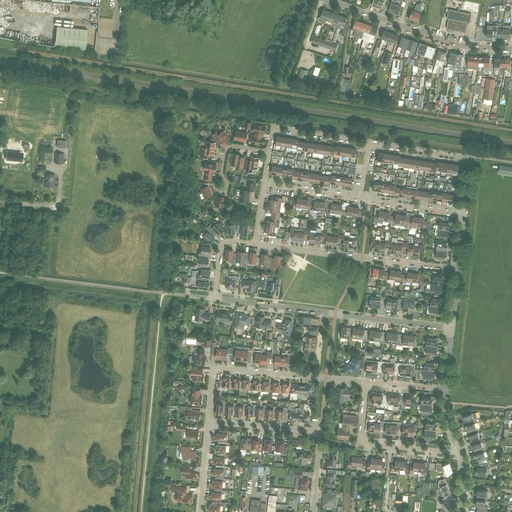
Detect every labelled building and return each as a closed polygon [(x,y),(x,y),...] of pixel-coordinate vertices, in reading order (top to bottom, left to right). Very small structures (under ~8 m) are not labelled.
[(378,0),(376,7),(381,8),(383,1),(387,3),(388,0),(378,0)] [(393,13),(396,4),(397,0),(392,0),(388,11),(393,13)] [(399,0),(398,5),(396,4),(393,13),(398,14),(399,12),(402,13),(404,7),(401,6),(402,0),(399,0)] [(420,2),(419,4),(414,20),(418,22),(421,13),(419,12),(423,3),(420,2)] [(414,20),(419,4),(416,3),(414,10),(412,9),(409,18),(414,20)] [(326,20),(329,11),(327,10),(326,9),(324,8),(323,8),(323,9),(321,14),(321,13),(320,14),(319,16),(320,16),(320,17),(320,18),(323,19),(322,23),(325,24),(326,20)] [(449,9),(447,18),(449,18),(447,28),(466,32),(468,22),(469,23),(471,14),(449,9)] [(485,29),(485,31),(486,31),(487,31),(487,37),(492,37),(493,25),(493,22),(494,16),(495,11),(492,11),(489,10),(489,21),(488,21),(487,28),(486,28),(485,29)] [(326,20),(332,22),(335,13),(329,11),(326,20)] [(337,27),(338,24),(341,15),(335,13),(332,22),(331,25),(337,27)] [(347,17),(341,15),(338,24),(337,27),(340,28),(343,29),(341,35),(346,37),(348,24),(345,23),(347,17)] [(353,36),(356,37),(357,35),(361,22),(355,20),(352,30),(355,31),(353,36)] [(357,35),(356,37),(354,41),(357,42),(359,38),(361,39),(367,24),(361,22),(357,35)] [(361,39),(364,39),(361,46),(364,47),(368,39),(372,26),(370,25),(369,24),(368,23),(367,24),(361,39)] [(502,38),(510,39),(511,25),(503,24),(502,28),(502,38)] [(87,30),(72,28),(57,26),(55,47),(85,50),(87,30)] [(372,26),(368,39),(370,40),(371,36),(374,38),(378,28),(372,26)] [(381,38),(389,40),(391,33),(384,30),(381,38)] [(399,35),(391,33),(389,40),(396,43),(399,35)] [(405,48),(407,49),(410,39),(406,38),(401,53),(403,54),(405,48)] [(324,46),(329,48),(332,43),(332,41),(326,39),(326,40),(324,46)] [(408,57),(409,56),(414,41),(410,39),(407,49),(404,56),(408,57)] [(418,42),(414,41),(409,56),(411,57),(413,51),(415,52),(418,42)] [(424,44),(420,43),(415,55),(417,56),(416,59),(418,60),(424,44)] [(428,46),(424,44),(418,60),(420,60),(422,61),(425,55),(428,46)] [(436,48),(432,47),(426,62),(429,63),(431,57),(433,58),(436,48)] [(434,70),(436,70),(442,52),(441,51),(441,50),(439,49),(438,50),(435,58),(437,59),(435,64),(436,64),(434,70)] [(381,61),(389,64),(393,54),(385,51),(381,61)] [(444,52),(442,52),(436,70),(435,73),(438,74),(440,66),(442,66),(444,61),(447,53),(446,53),(446,52),(444,51),(444,52)] [(443,75),(443,80),(447,81),(448,70),(453,71),(453,67),(454,64),(455,54),(449,53),(447,68),(444,67),(443,75)] [(454,64),(453,67),(462,68),(462,65),(464,55),(459,55),(455,54),(454,64)] [(394,59),(391,74),(397,75),(398,69),(399,63),(400,59),(394,59)] [(307,80),(308,70),(301,69),(299,78),(307,80)] [(340,84),(339,90),(349,92),(350,86),(351,86),(351,80),(341,78),(340,84)] [(494,79),(486,78),(484,98),(492,99),(494,79)] [(449,103),(448,113),(457,114),(459,105),(449,103)] [(266,126),(255,124),(255,126),(253,126),(253,129),(254,129),(254,132),(255,132),(254,136),(253,136),(251,143),(263,145),(264,137),(263,137),(263,133),(265,133),(266,126)] [(241,141),(246,142),(247,133),(242,131),(236,130),(235,139),(239,140),(241,140),(241,141)] [(212,135),(216,140),(219,143),(222,141),(224,144),(229,139),(223,131),(219,134),(217,131),(212,135)] [(214,154),(215,150),(213,150),(214,147),(214,148),(215,143),(207,142),(207,143),(206,143),(205,148),(202,148),(200,157),(208,158),(209,153),(214,154)] [(19,161),(20,153),(7,151),(6,159),(19,161)] [(241,155),(233,153),(232,159),(231,159),(230,164),(231,164),(231,165),(236,166),(236,168),(243,169),(244,160),(240,159),(241,155)] [(252,157),(251,160),(250,166),(247,165),(245,171),(252,172),(252,168),(257,169),(259,158),(252,157)] [(206,170),(205,177),(205,180),(211,181),(213,171),(215,172),(217,165),(205,163),(204,170),(206,170)] [(511,166),(500,165),(498,172),(511,174),(511,166)] [(45,174),(44,184),(44,187),(47,187),(46,188),(51,188),(51,187),(54,187),(54,185),(55,175),(45,174)] [(203,183),(198,182),(197,186),(200,186),(201,188),(201,189),(205,198),(212,196),(208,186),(204,187),(203,186),(203,183)] [(248,182),(248,190),(236,189),(236,197),(240,197),(239,201),(249,201),(250,191),(253,191),(254,183),(248,182)] [(447,202),(453,203),(453,200),(457,201),(458,198),(454,198),(454,194),(449,193),(449,194),(447,202)] [(226,203),(223,202),(224,197),(217,196),(215,206),(220,207),(219,209),(225,210),(226,203)] [(282,198),(275,197),(274,200),(271,199),(270,200),(269,204),(281,206),(282,198)] [(302,208),(303,199),(298,198),(297,201),(294,200),(293,207),(300,208),(299,210),(301,211),(302,208)] [(303,199),(302,208),(310,209),(311,203),(308,202),(309,200),(303,199)] [(320,202),(315,201),(314,203),(311,203),(310,209),(319,211),(320,202)] [(325,203),(320,202),(319,211),(327,212),(328,206),(325,205),(325,203)] [(273,211),(272,214),(272,216),(273,216),(279,217),(280,215),(280,212),(281,206),(269,204),(268,209),(269,209),(269,210),(273,211)] [(328,206),(327,212),(335,213),(337,204),(331,204),(331,206),(328,206)] [(337,204),(335,213),(344,215),(345,208),(342,208),(342,205),(337,204)] [(345,208),(344,215),(352,216),(354,207),(348,206),(348,209),(345,208)] [(359,208),(354,207),(352,216),(361,218),(362,211),(359,211),(359,208)] [(376,213),(375,220),(374,223),(377,224),(378,222),(383,223),(383,221),(385,212),(379,211),(379,214),(376,213)] [(385,212),(383,221),(392,222),(393,216),(390,215),(390,213),(385,212)] [(400,225),(400,224),(402,215),(396,214),(396,216),(393,216),(392,222),(391,226),(395,226),(395,225),(400,225)] [(407,216),(402,215),(400,224),(400,225),(405,226),(405,227),(408,228),(410,219),(407,218),(407,216)] [(280,219),(279,219),(279,217),(273,216),(272,216),(271,218),(271,221),(267,220),(266,226),(275,227),(278,228),(279,228),(280,219)] [(410,219),(408,228),(411,228),(411,227),(417,228),(417,227),(418,218),(413,217),(413,219),(410,219)] [(424,218),(418,218),(417,227),(425,228),(426,221),(423,221),(424,218)] [(235,226),(238,227),(239,223),(239,221),(236,221),(231,222),(231,224),(227,225),(229,234),(232,234),(233,234),(234,234),(235,233),(234,226),(235,226)] [(212,223),(207,227),(215,234),(217,232),(219,234),(224,230),(223,228),(224,226),(224,225),(221,222),(219,225),(217,223),(215,226),(212,223)] [(450,222),(449,222),(449,223),(440,222),(440,225),(439,224),(438,230),(449,231),(450,226),(451,226),(451,225),(452,225),(452,224),(452,223),(451,222),(450,222)] [(238,227),(238,229),(241,229),(241,235),(244,236),(244,237),(248,237),(248,232),(247,232),(248,227),(244,227),(245,224),(239,223),(238,227)] [(215,234),(207,227),(206,226),(203,230),(206,233),(203,236),(211,244),(215,239),(213,237),(215,234)] [(278,228),(275,227),(266,226),(265,231),(269,232),(271,232),(270,235),(276,236),(277,233),(278,228)] [(297,243),(299,232),(296,231),(296,229),(291,228),(290,236),(293,236),(292,241),(292,242),(297,243)] [(299,232),(297,243),(302,244),(303,242),(304,237),(307,238),(308,230),(302,229),(302,232),(299,232)] [(315,243),(316,234),(310,233),(311,230),(308,230),(307,238),(310,238),(309,242),(315,243)] [(401,230),(401,238),(409,239),(409,235),(405,235),(406,231),(401,230)] [(447,239),(447,240),(448,240),(449,240),(449,239),(450,239),(450,238),(451,238),(451,237),(450,237),(450,236),(449,236),(449,231),(438,230),(438,235),(439,235),(438,238),(447,239)] [(316,231),(316,234),(315,243),(315,244),(320,244),(321,239),(323,240),(324,232),(316,231)] [(327,235),(327,233),(324,232),(323,240),(326,240),(326,244),(331,245),(332,236),(327,235)] [(340,242),(341,234),(336,234),(335,236),(332,236),(331,245),(337,245),(337,242),(340,242)] [(341,234),(340,242),(343,242),(343,246),(348,247),(349,238),(350,235),(341,234)] [(352,238),(349,238),(348,247),(354,247),(354,244),(357,244),(358,236),(353,236),(352,238)] [(380,242),(381,239),(372,238),(371,246),(374,246),(374,250),(379,251),(380,242)] [(388,248),(389,240),(386,240),(386,243),(380,242),(379,251),(385,251),(385,248),(388,248)] [(397,241),(389,240),(388,248),(391,248),(390,252),(396,253),(397,241)] [(406,242),(397,241),(396,253),(401,253),(402,250),(405,250),(406,242)] [(409,243),(406,242),(405,250),(408,251),(407,254),(413,255),(414,246),(408,246),(409,243)] [(436,250),(447,251),(448,246),(449,246),(450,245),(450,244),(450,243),(449,243),(448,242),(446,242),(446,243),(438,242),(437,245),(436,250)] [(414,245),(414,246),(413,255),(418,256),(419,252),(422,252),(423,245),(420,244),(419,246),(414,245)] [(199,252),(198,255),(208,257),(209,253),(210,252),(211,247),(202,246),(201,251),(200,252),(199,252)] [(232,257),(233,253),(233,250),(227,250),(225,259),(229,260),(229,263),(235,264),(236,257),(232,257)] [(446,256),(447,251),(436,250),(436,255),(436,258),(445,259),(444,260),(446,260),(447,260),(448,260),(448,259),(448,258),(448,257),(447,256),(446,256)] [(247,260),(248,252),(245,252),(239,252),(239,251),(237,261),(240,261),(240,265),(247,266),(247,260)] [(249,262),(256,263),(255,265),(259,265),(260,259),(256,258),(257,253),(250,253),(249,262)] [(262,254),(262,259),(261,263),(264,264),(264,267),(270,268),(271,258),(268,257),(268,255),(263,254),(262,254)] [(198,255),(198,259),(199,259),(200,261),(200,265),(208,266),(209,262),(208,260),(208,257),(198,255)] [(271,263),(270,269),(277,270),(277,267),(281,267),(283,257),(275,256),(275,263),(271,263)] [(370,277),(378,278),(379,269),(374,268),(373,273),(370,273),(370,277)] [(379,269),(378,278),(387,279),(387,272),(384,272),(385,270),(379,269)] [(195,278),(196,278),(201,279),(201,276),(202,276),(207,276),(207,277),(210,277),(211,271),(202,270),(201,272),(196,272),(195,278)] [(387,272),(387,279),(395,280),(396,271),(391,270),(390,273),(387,272)] [(404,281),(404,275),(401,274),(402,272),(396,271),(395,280),(395,282),(400,282),(400,283),(403,284),(404,281)] [(412,282),(413,273),(408,272),(407,275),(404,275),(404,281),(412,282)] [(413,273),(412,282),(421,283),(421,277),(418,276),(419,274),(413,273)] [(227,279),(226,286),(227,288),(235,289),(236,282),(239,282),(239,276),(232,275),(232,279),(227,279)] [(444,276),(443,276),(443,277),(434,276),(434,279),(433,279),(433,284),(443,285),(444,280),(445,280),(446,280),(446,279),(446,278),(446,277),(445,277),(445,276),(444,276)] [(201,279),(196,278),(196,283),(199,283),(198,287),(209,289),(209,283),(205,282),(205,279),(201,279)] [(275,284),(279,285),(279,279),(273,278),(273,282),(268,282),(267,293),(274,294),(275,284)] [(249,281),(243,280),(242,287),(247,287),(248,287),(248,291),(255,291),(256,281),(249,280),(249,281)] [(441,293),(441,294),(442,294),(443,294),(444,294),(444,293),(445,293),(445,292),(445,291),(444,291),(444,290),(443,290),(443,285),(433,284),(430,284),(430,289),(425,288),(425,292),(432,293),(432,292),(437,292),(441,293)] [(366,305),(375,307),(376,297),(371,297),(371,295),(367,294),(366,305)] [(381,298),(376,297),(375,307),(383,308),(384,297),(381,296),(381,298)] [(383,308),(391,309),(393,299),(387,299),(388,297),(384,297),(383,308)] [(398,300),(393,299),(391,309),(400,310),(401,299),(398,298),(398,300)] [(440,299),(436,299),(432,298),(431,301),(430,306),(441,307),(442,302),(443,302),(444,301),(444,300),(444,299),(443,299),(443,298),(442,298),(440,298),(440,299)] [(400,310),(406,311),(408,311),(409,302),(404,301),(404,299),(401,299),(400,310)] [(409,302),(408,311),(417,312),(418,301),(415,300),(415,302),(409,302)] [(441,312),(441,307),(430,306),(428,306),(427,314),(439,315),(439,316),(441,316),(442,316),(442,315),(442,314),(442,313),(442,312),(441,312)] [(204,309),(199,309),(198,312),(196,312),(196,313),(196,314),(195,320),(203,321),(203,319),(210,320),(211,313),(204,312),(204,309)] [(217,316),(217,320),(225,321),(225,323),(232,323),(232,322),(233,323),(234,313),(225,312),(225,313),(218,312),(217,315),(217,316)] [(249,324),(250,316),(244,315),(243,316),(242,314),(237,313),(235,328),(242,329),(243,324),(244,324),(249,324)] [(265,317),(257,316),(256,327),(264,327),(271,328),(271,321),(264,320),(265,317)] [(277,322),(276,328),(284,329),(284,330),(286,330),(292,331),(293,325),(292,325),(292,320),(285,319),(285,323),(283,323),(283,322),(277,322)] [(311,322),(304,322),(303,326),(310,327),(310,334),(318,335),(318,327),(310,327),(311,322)] [(341,338),(349,339),(351,328),(342,327),(341,331),(340,335),(341,335),(341,338)] [(358,338),(359,329),(351,328),(349,339),(352,339),(353,337),(358,338)] [(363,341),(366,341),(367,330),(359,329),(358,338),(363,339),(363,341)] [(375,340),(376,331),(367,330),(366,341),(369,341),(369,340),(375,340)] [(380,343),(383,343),(384,332),(376,331),(375,340),(380,341),(380,343)] [(386,342),(392,342),(393,333),(384,332),(383,343),(386,343),(386,342)] [(397,345),(400,345),(401,334),(393,333),(392,342),(397,343),(397,345)] [(403,344),(408,345),(410,335),(401,334),(400,345),(403,346),(403,344)] [(418,336),(410,335),(408,345),(414,345),(413,347),(417,347),(418,336)] [(307,342),(305,342),(304,353),(314,354),(315,337),(308,337),(307,342)] [(436,339),(432,338),(428,338),(427,341),(427,340),(426,346),(437,347),(437,342),(438,342),(439,342),(439,341),(440,341),(440,340),(440,339),(439,339),(439,338),(438,338),(436,338),(436,339)] [(213,342),(212,350),(215,351),(217,353),(216,358),(219,358),(220,359),(221,359),(222,349),(219,349),(219,347),(218,345),(216,344),(216,342),(213,342)] [(275,358),(275,363),(275,364),(276,364),(276,365),(278,366),(279,365),(281,365),(282,356),(278,356),(279,352),(278,347),(273,346),(272,355),(273,355),(272,358),(275,358)] [(434,355),(436,356),(437,356),(437,355),(438,355),(438,354),(438,353),(438,352),(437,352),(436,352),(437,347),(426,346),(426,351),(426,354),(435,354),(434,355)] [(192,361),(194,361),(194,362),(198,363),(198,364),(201,364),(201,363),(205,363),(205,362),(206,363),(206,359),(205,359),(206,356),(204,355),(204,350),(198,349),(198,348),(195,347),(194,356),(193,355),(192,356),(191,356),(190,357),(190,358),(190,359),(190,360),(191,360),(191,361),(192,361)] [(227,359),(227,355),(228,352),(232,352),(232,349),(233,347),(228,347),(228,349),(222,349),(221,359),(223,360),(224,359),(227,359)] [(235,357),(235,361),(239,361),(239,359),(242,360),(242,350),(232,349),(232,352),(232,356),(235,356),(235,357)] [(242,350),(242,360),(244,360),(244,362),(248,362),(248,358),(249,357),(252,358),(252,356),(252,351),(242,350)] [(252,350),(252,351),(252,356),(256,357),(256,358),(255,358),(254,363),(258,364),(258,363),(261,363),(262,354),(262,351),(252,350)] [(262,354),(261,363),(264,363),(264,364),(268,365),(269,360),(268,360),(268,358),(272,358),(272,352),(266,352),(265,354),(262,354)] [(288,360),(292,360),(292,354),(286,353),(286,356),(282,356),(281,365),(284,365),(284,366),(286,366),(287,365),(288,366),(288,360)] [(359,368),(363,369),(364,360),(352,359),(352,361),(351,361),(350,362),(350,364),(346,363),(345,366),(344,366),(343,367),(343,369),(344,370),(345,370),(345,371),(359,372),(359,368)] [(373,360),(367,360),(364,360),(364,366),(367,366),(366,371),(366,373),(372,372),(372,363),(373,360)] [(377,372),(378,369),(378,367),(381,368),(381,361),(378,361),(373,360),(372,363),(372,372),(377,374),(377,372)] [(384,368),(383,369),(383,373),(383,374),(389,374),(390,362),(381,361),(381,368),(384,368)] [(398,363),(392,362),(390,362),(389,374),(394,375),(394,374),(395,369),(398,369),(398,363)] [(436,362),(435,362),(434,362),(434,363),(425,362),(425,365),(424,365),(424,370),(434,371),(435,366),(436,366),(437,366),(437,365),(437,364),(437,363),(436,363),(436,362)] [(398,363),(398,369),(400,369),(400,375),(400,376),(405,376),(406,366),(407,364),(398,363)] [(411,370),(414,371),(415,364),(412,364),(412,367),(406,366),(405,376),(411,377),(411,376),(411,370)] [(193,381),(203,382),(204,375),(202,375),(203,370),(192,369),(191,374),(193,374),(193,381)] [(428,380),(428,379),(432,379),(432,380),(433,380),(434,380),(435,380),(435,379),(436,379),(436,378),(436,377),(435,377),(435,376),(434,376),(434,371),(424,370),(423,375),(424,375),(423,378),(424,378),(426,378),(425,380),(424,380),(424,383),(428,383),(428,380)] [(223,387),(229,387),(230,380),(230,378),(223,378),(220,378),(219,387),(219,388),(219,389),(222,389),(223,388),(223,387)] [(233,388),(239,388),(240,381),(240,379),(234,379),(233,381),(230,380),(229,387),(229,388),(233,389),(233,388)] [(243,381),(240,381),(239,388),(239,389),(243,390),(243,389),(249,389),(250,382),(250,380),(243,379),(243,381)] [(259,390),(260,383),(260,381),(253,380),(253,382),(250,382),(249,389),(248,392),(251,393),(251,390),(253,391),(253,389),(259,390)] [(263,383),(260,383),(259,390),(259,391),(263,392),(263,390),(269,391),(270,384),(270,382),(263,381),(263,383)] [(270,384),(269,391),(269,392),(273,392),(273,391),(279,392),(280,385),(280,383),(273,382),(273,384),(270,384)] [(283,385),(280,385),(279,392),(279,393),(283,393),(283,392),(289,393),(290,384),(283,383),(283,385)] [(297,398),(299,398),(301,398),(302,385),(292,384),(292,393),(298,393),(297,398)] [(314,386),(312,386),(302,385),(301,398),(305,398),(305,394),(312,395),(312,394),(314,394),(314,393),(312,392),(312,391),(313,391),(314,386)] [(342,389),(338,388),(337,402),(343,402),(344,396),(351,397),(351,390),(345,390),(345,389),(344,389),(344,390),(342,389)] [(194,404),(201,404),(202,397),(199,397),(200,390),(193,390),(192,396),(191,403),(192,403),(192,404),(193,404),(194,404)] [(374,402),(377,402),(378,393),(372,392),(372,393),(372,398),(369,398),(368,404),(374,405),(374,402)] [(383,393),(378,393),(377,402),(377,405),(382,405),(385,406),(386,399),(383,399),(383,394),(383,393)] [(393,407),(394,404),(395,395),(389,393),(389,395),(389,400),(386,399),(385,406),(393,407)] [(400,401),(400,399),(400,396),(400,394),(395,395),(394,404),(393,407),(399,407),(399,410),(402,410),(402,407),(403,401),(400,401)] [(405,401),(403,401),(402,407),(405,408),(405,405),(411,405),(412,396),(406,395),(406,396),(405,401)] [(431,397),(427,397),(422,396),(422,399),(421,399),(421,404),(432,405),(432,400),(433,400),(434,400),(434,399),(434,398),(434,397),(433,396),(431,396),(431,397)] [(227,405),(228,402),(224,402),(223,405),(217,405),(216,414),(223,414),(223,410),(224,410),(227,410),(227,405)] [(233,406),(227,405),(227,410),(226,415),(233,415),(233,411),(234,411),(237,411),(237,406),(238,403),(234,402),(233,406)] [(247,407),(248,404),(244,403),(243,407),(237,406),(237,411),(236,415),(243,416),(243,412),(244,412),(247,412),(247,407)] [(253,417),(253,416),(253,413),(254,412),(257,413),(257,408),(258,405),(254,404),(253,408),(247,407),(247,412),(246,416),(253,417)] [(431,410),(432,405),(421,404),(421,409),(421,412),(430,413),(429,414),(431,414),(432,414),(433,413),(433,412),(433,411),(432,410),(431,410)] [(264,413),(267,414),(267,409),(268,406),(264,405),(263,409),(257,408),(257,413),(256,417),(263,418),(263,414),(264,413)] [(301,405),(300,408),(299,421),(305,422),(305,423),(309,424),(309,422),(310,413),(304,413),(304,405),(301,405)] [(273,410),(267,409),(267,414),(266,418),(273,419),(273,415),(274,414),(277,415),(277,410),(278,407),(274,406),(273,410)] [(283,411),(277,410),(277,415),(276,419),(283,420),(283,416),(284,415),(287,416),(288,407),(283,407),(283,411)] [(289,420),(299,421),(300,408),(296,408),(296,412),(290,412),(289,420)] [(201,411),(192,410),(188,410),(187,419),(200,420),(201,411)] [(466,422),(467,425),(475,423),(481,421),(481,418),(477,418),(476,412),(463,416),(465,422),(466,422)] [(339,428),(338,438),(349,439),(350,426),(355,426),(356,417),(343,416),(343,423),(343,424),(343,425),(343,428),(341,428),(339,428)] [(369,433),(374,432),(375,423),(369,422),(370,420),(367,419),(366,426),(369,426),(369,431),(369,433)] [(380,427),(383,427),(384,421),(381,421),(380,423),(375,423),(374,432),(379,434),(380,432),(380,427)] [(387,421),(384,421),(383,427),(386,427),(385,433),(386,434),(391,434),(392,424),(386,424),(387,421)] [(392,422),(392,424),(391,434),(396,435),(397,434),(397,430),(397,428),(400,429),(401,422),(398,422),(392,422)] [(409,423),(404,423),(401,422),(400,429),(403,429),(402,434),(402,436),(408,435),(409,426),(409,423)] [(435,423),(431,422),(426,422),(426,425),(425,425),(425,430),(436,431),(436,426),(437,426),(438,425),(438,424),(438,423),(437,422),(436,422),(435,422),(435,423)] [(475,423),(467,425),(466,426),(468,432),(469,431),(470,435),(478,433),(479,432),(478,428),(477,429),(475,423)] [(414,426),(409,426),(408,435),(413,437),(413,435),(414,430),(417,430),(418,424),(414,424),(414,426)] [(199,431),(187,430),(187,438),(198,439),(199,431)] [(216,434),(216,437),(216,438),(217,438),(217,439),(218,439),(218,440),(219,440),(219,441),(222,441),(222,440),(227,440),(228,434),(230,434),(230,432),(230,431),(229,431),(221,430),(221,433),(219,433),(218,433),(217,435),(216,434)] [(433,439),(433,440),(435,440),(436,440),(436,439),(437,439),(437,438),(437,437),(437,436),(436,436),(435,436),(436,431),(425,430),(424,435),(425,435),(425,438),(426,438),(426,443),(429,443),(429,439),(430,438),(433,439)] [(472,441),(473,445),(481,442),(483,442),(482,437),(480,438),(478,433),(470,435),(469,435),(471,441),(472,441)] [(250,452),(251,448),(251,440),(251,441),(248,441),(248,440),(248,438),(245,437),(245,439),(242,439),(241,448),(240,452),(246,452),(250,452)] [(259,441),(259,439),(256,438),(256,440),(253,440),(252,452),(253,453),(254,453),(255,452),(256,450),(258,450),(258,451),(262,452),(262,442),(262,443),(260,442),(259,441)] [(274,454),(275,448),(275,442),(272,442),(272,440),(270,440),(269,439),(268,439),(267,439),(266,439),(265,449),(269,450),(268,453),(274,454)] [(286,455),(287,449),(287,443),(284,443),(284,441),(282,441),(281,440),(280,440),(279,441),(278,440),(277,450),(281,451),(280,454),(286,455)] [(220,445),(218,445),(216,445),(216,446),(215,446),(215,449),(216,450),(216,451),(217,451),(217,452),(218,452),(221,453),(221,452),(226,452),(226,446),(229,446),(229,443),(220,442),(220,445)] [(483,448),(481,442),(473,445),(472,445),(474,451),(475,450),(476,454),(484,452),(485,452),(484,447),(483,448)] [(197,451),(191,451),(188,451),(188,447),(180,446),(180,453),(184,453),(183,459),(186,459),(196,460),(197,451)] [(299,452),(299,457),(298,463),(305,464),(306,460),(311,461),(312,453),(299,452)] [(327,461),(326,467),(335,468),(335,467),(340,468),(340,464),(336,464),(337,452),(331,452),(330,461),(327,461)] [(479,463),(488,463),(488,462),(492,462),(492,460),(491,460),(488,460),(487,457),(486,457),(484,452),(476,454),(475,454),(477,460),(478,460),(479,463)] [(214,458),(214,461),(214,462),(215,462),(215,463),(216,463),(216,464),(217,464),(220,464),(220,463),(225,464),(225,458),(227,458),(227,456),(227,455),(226,454),(217,454),(217,457),(215,457),(215,458),(214,458)] [(357,468),(357,465),(358,456),(354,455),(354,456),(352,456),(352,460),(352,461),(349,461),(348,467),(351,467),(351,468),(357,468)] [(362,456),(358,456),(357,465),(362,466),(362,468),(365,469),(366,461),(363,461),(363,457),(362,457),(362,456)] [(376,467),(377,457),(373,457),(373,458),(371,458),(371,462),(368,461),(368,463),(367,469),(370,469),(376,469),(376,467)] [(376,469),(381,470),(384,471),(385,464),(385,463),(382,463),(382,459),(381,459),(381,458),(377,457),(376,467),(376,469)] [(394,471),(399,472),(400,472),(400,469),(401,460),(397,459),(397,460),(395,460),(395,464),(392,463),(391,471),(394,471)] [(401,460),(400,469),(405,470),(405,472),(408,473),(409,465),(406,465),(406,461),(405,461),(405,460),(401,460)] [(410,465),(410,467),(410,473),(413,473),(413,470),(418,471),(419,461),(415,461),(415,462),(414,462),(413,466),(410,465)] [(419,461),(418,471),(421,471),(421,474),(427,474),(427,468),(424,468),(424,467),(425,463),(423,463),(423,462),(419,461)] [(447,476),(453,472),(450,467),(451,467),(449,462),(446,464),(443,465),(442,464),(437,463),(436,470),(440,472),(445,471),(447,476)] [(488,463),(479,463),(478,467),(477,467),(477,473),(488,474),(490,473),(490,469),(489,468),(488,468),(488,463)] [(249,474),(261,476),(262,467),(251,465),(249,474)] [(213,470),(213,472),(213,473),(213,474),(214,474),(214,475),(215,475),(215,476),(216,476),(218,476),(218,475),(224,476),(226,476),(227,470),(226,470),(227,466),(218,466),(218,469),(216,469),(214,468),(214,470),(213,470)] [(190,467),(183,467),(183,471),(185,471),(184,478),(194,479),(195,471),(190,471),(190,467)] [(298,489),(307,490),(308,479),(305,478),(305,479),(303,479),(303,471),(290,470),(289,477),(299,478),(298,489)] [(326,479),(325,486),(334,488),(335,480),(334,480),(335,473),(328,472),(327,478),(328,478),(328,479),(326,479)] [(212,482),(212,484),(212,485),(212,486),(213,486),(214,487),(214,488),(215,488),(217,488),(217,487),(222,488),(223,481),(224,481),(225,479),(224,478),(215,477),(215,480),(213,480),(213,482),(212,482)] [(441,487),(442,490),(445,497),(450,493),(448,488),(449,488),(445,478),(439,481),(438,486),(441,487)] [(186,495),(187,488),(172,486),(172,491),(179,492),(179,495),(177,495),(175,496),(175,499),(176,500),(178,500),(178,501),(192,503),(193,495),(186,495)] [(211,493),(211,496),(211,497),(211,498),(212,498),(212,499),(213,499),(213,500),(216,500),(216,499),(221,499),(222,493),(223,493),(223,491),(223,490),(216,489),(216,492),(212,492),(212,494),(211,493)] [(478,496),(478,500),(486,501),(487,501),(488,491),(477,490),(477,496),(478,496)] [(332,494),(327,494),(326,494),(325,497),(324,497),(323,506),(327,506),(328,506),(328,505),(331,505),(330,507),(335,507),(336,495),(340,496),(340,492),(337,492),(332,491),(332,494)] [(269,492),(269,496),(267,511),(275,511),(276,503),(277,496),(273,495),(273,493),(269,492)] [(250,511),(251,511),(255,511),(256,506),(260,507),(261,503),(261,500),(251,499),(250,511)] [(485,507),(486,501),(478,500),(477,500),(476,506),(477,506),(477,510),(487,511),(488,507),(485,507)] [(209,511),(220,511),(220,505),(223,505),(223,502),(212,501),(211,504),(210,504),(209,511)]
